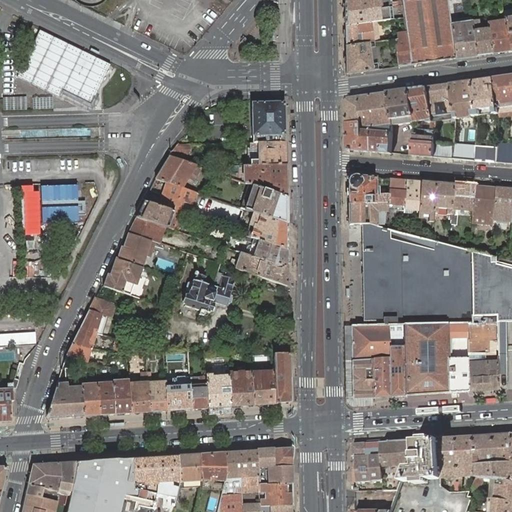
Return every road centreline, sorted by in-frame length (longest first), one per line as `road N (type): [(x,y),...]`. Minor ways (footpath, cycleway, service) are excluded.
road 1 (residential): [(196,78),(137,173),(58,330),(25,443)]
road 2 (primary): [(306,85),(307,424)]
road 3 (secondary): [(307,424),(25,443)]
road 4 (primary): [(337,422),(330,162)]
road 5 (tertiary): [(329,84),(511,63)]
road 6 (residential): [(511,176),(330,162)]
road 7 (secondary): [(511,411),(337,422)]
road 8 (tertiary): [(43,0),(196,78)]
